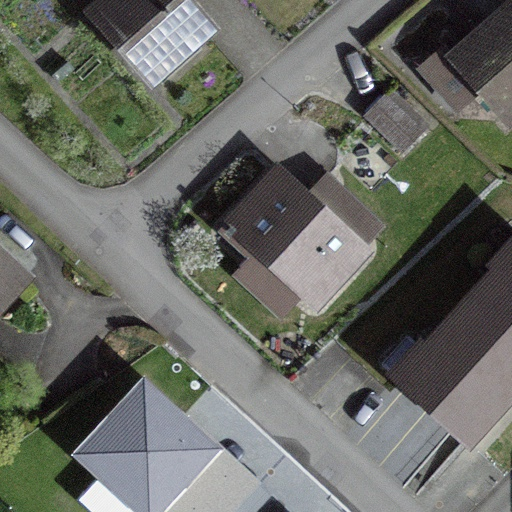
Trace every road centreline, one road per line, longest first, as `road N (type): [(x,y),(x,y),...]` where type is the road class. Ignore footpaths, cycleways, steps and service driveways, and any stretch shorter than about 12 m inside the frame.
road 1 (residential): [(404,511),(103,247)]
road 2 (residential): [(379,0),(103,247)]
road 3 (residential): [(103,247),(0,149)]
